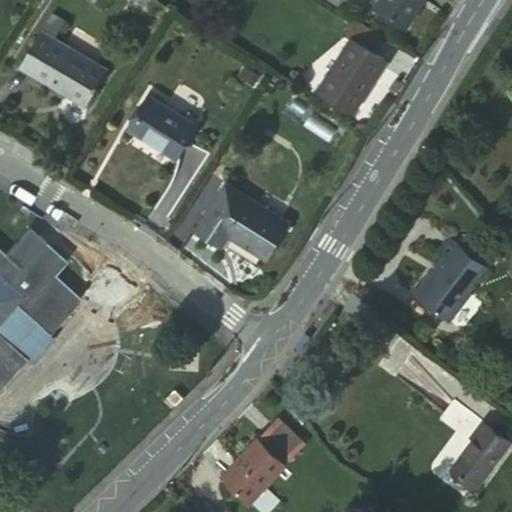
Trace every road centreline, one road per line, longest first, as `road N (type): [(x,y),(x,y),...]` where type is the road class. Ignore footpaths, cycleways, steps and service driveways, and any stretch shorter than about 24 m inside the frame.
road 1 (tertiary): [(487,0),(269,345)]
road 2 (residential): [(269,345),(154,256),(0,161)]
road 3 (tertiary): [(269,345),(113,511)]
